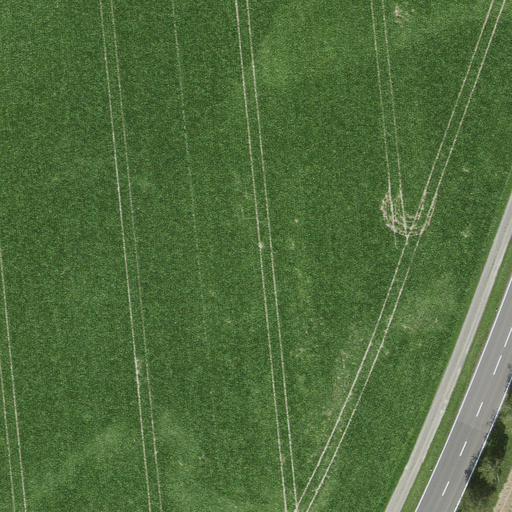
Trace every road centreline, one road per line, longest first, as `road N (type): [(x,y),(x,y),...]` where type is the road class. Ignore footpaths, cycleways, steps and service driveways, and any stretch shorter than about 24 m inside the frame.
road 1 (track): [(511,211),(389,511)]
road 2 (secondary): [(435,511),(511,330)]
